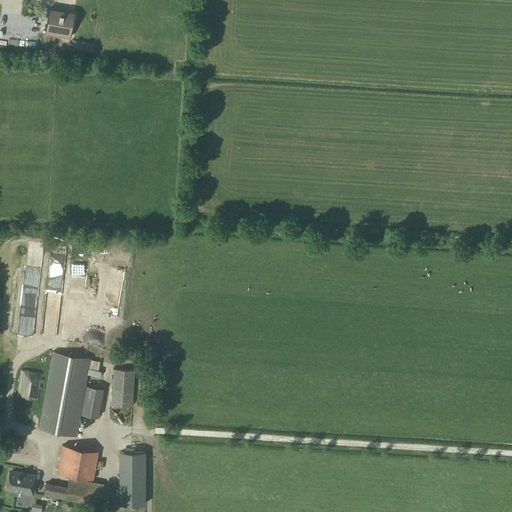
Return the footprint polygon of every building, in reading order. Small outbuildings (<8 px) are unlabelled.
[(74,12),(49,8),(45,33),(69,37),(74,12)] [(77,436),(81,414),(86,385),(89,369),(91,360),(91,359),(53,352),(39,429),(77,436)] [(91,360),(89,369),(98,371),(100,361),(91,360)] [(113,369),(111,405),(132,406),(135,370),(113,369)] [(86,385),(81,414),(98,417),(103,388),(86,385)] [(93,479),(98,452),(62,445),(57,473),(93,479)] [(35,476),(10,473),(8,489),(25,492),(25,489),(33,490),(35,476)] [(46,483),(43,496),(118,508),(122,487),(69,477),(67,487),(46,483)]
